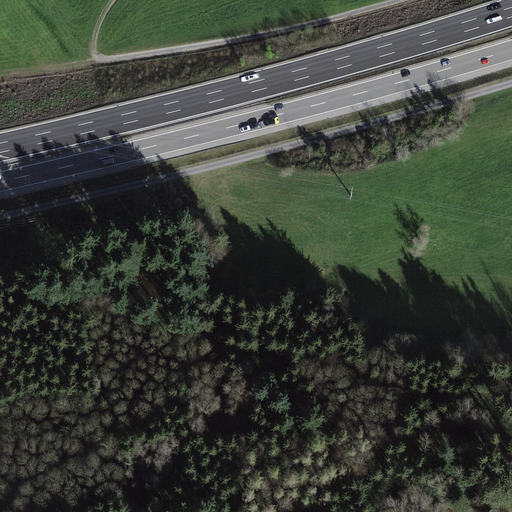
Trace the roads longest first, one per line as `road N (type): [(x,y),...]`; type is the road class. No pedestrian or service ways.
road 1 (track): [(0,292),(256,356),(261,371),(200,390),(0,506)]
road 2 (motorway): [(511,11),(250,87),(0,147)]
road 3 (track): [(0,216),(511,82)]
road 4 (motorway): [(0,182),(511,50)]
road 5 (track): [(396,0),(256,35),(97,59),(95,29),(111,0)]
road 6 (track): [(256,356),(385,393),(473,400)]
